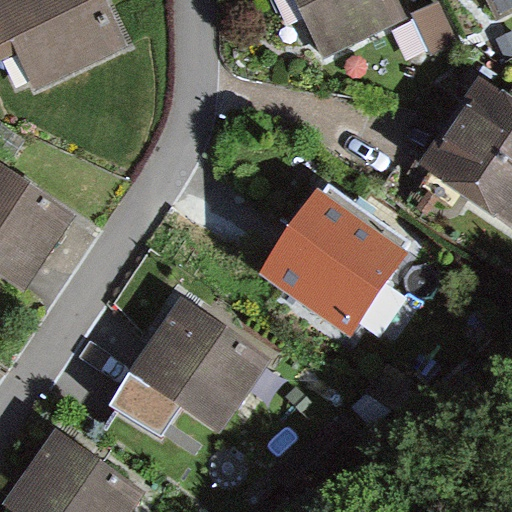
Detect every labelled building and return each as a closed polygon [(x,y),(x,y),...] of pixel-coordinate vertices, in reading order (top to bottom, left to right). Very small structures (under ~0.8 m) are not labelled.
[(100,0),(0,0),(0,63),(17,56),(35,92),(124,48),(103,5),(100,0)] [(395,0),(292,0),(323,63),(406,23),(395,0)] [(511,17),(511,0),(486,0),(500,24),(511,17)] [(437,5),(413,17),(433,55),(456,44),(437,5)] [(511,107),(479,86),(418,177),(511,238),(511,107)] [(28,188),(0,169),(0,278),(23,295),(77,220),(28,188)] [(404,254),(409,247),(364,217),(329,193),(323,202),(316,197),(258,282),(351,345),(410,259),(404,254)] [(111,413),(162,444),(182,414),(217,438),(267,361),(220,330),(180,305),(133,379),(111,413)] [(280,477),(316,511),(320,511),(369,462),(330,425),(280,477)] [(94,462),(56,435),(2,511),(3,511),(137,511),(146,499),(94,462)]
